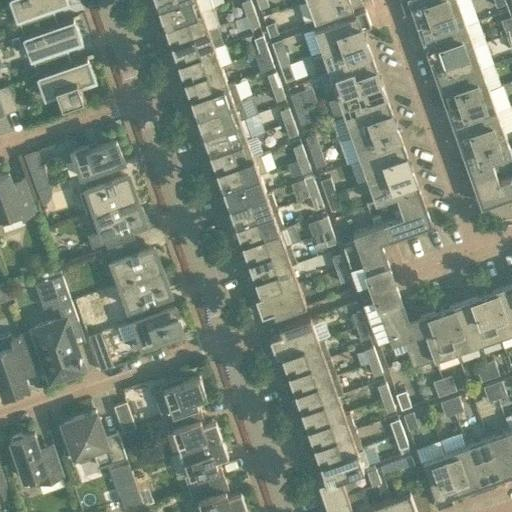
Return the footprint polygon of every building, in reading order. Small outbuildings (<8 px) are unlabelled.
[(11,0),(24,33),(72,16),(74,18),(72,15),(57,20),(50,3),(58,0),(11,0)] [(164,22),(212,5),(210,0),(169,0),(158,4),(164,22)] [(250,0),(242,0),(241,1),(246,14),(254,11),(250,0)] [(307,0),(314,18),(361,2),(360,0),(307,0)] [(399,0),(404,12),(418,7),(421,15),(458,2),(457,0),(399,0)] [(424,38),(466,24),(458,2),(421,15),(423,22),(418,24),(424,38)] [(216,24),(219,23),(212,5),(164,22),(171,40),(216,24)] [(346,16),(314,28),(322,50),(360,37),(357,29),(370,24),(364,7),(345,14),(346,16)] [(250,27),(259,24),(254,11),(246,14),(250,27)] [(511,20),(510,15),(501,18),(506,33),(511,31),(511,20)] [(72,16),(24,33),(38,73),(86,55),(87,58),(86,54),(70,60),(64,42),(80,36),(74,18),(72,16)] [(277,31),(274,21),(265,24),(269,34),(277,31)] [(216,24),(171,40),(177,59),(214,45),(222,42),(216,24)] [(436,58),(474,45),(466,24),(424,38),(428,52),(433,50),(436,58)] [(250,45),(252,52),(258,50),(267,47),(262,34),(253,37),(256,43),(250,45)] [(360,37),(322,50),(329,72),(372,57),(366,41),(362,43),(360,37)] [(220,64),(229,61),(222,42),(214,45),(177,59),(184,77),(220,64)] [(439,81),(481,67),(474,45),(436,58),(438,65),(434,67),(439,81)] [(284,46),(274,49),(280,65),(289,62),(284,46)] [(271,60),(267,47),(258,50),(252,52),(256,63),(262,61),(263,63),(271,60)] [(78,81),(94,76),(87,58),(86,55),(38,73),(45,93),(57,88),(62,102),(83,94),(78,81)] [(376,69),(372,57),(329,72),(330,75),(325,77),(320,82),(320,87),(323,91),(330,92),(336,90),(337,93),(375,80),(372,71),(376,69)] [(285,80),(294,77),(289,62),(280,65),(285,80)] [(220,64),(184,77),(190,95),(227,82),(220,64)] [(448,93),(451,101),(489,88),(481,67),(439,81),(444,95),(448,93)] [(275,70),(266,73),(271,86),(280,83),(275,70)] [(227,82),(190,95),(196,113),(240,97),(233,79),(227,82)] [(375,80),(337,93),(345,115),(387,100),(381,84),(377,86),(375,80)] [(17,107),(8,83),(0,85),(0,98),(4,111),(17,107)] [(284,96),(280,83),(271,86),(276,99),(284,96)] [(454,124),(496,110),(489,88),(451,101),(453,108),(449,110),(454,124)] [(299,89),(289,92),(295,108),(304,105),(299,89)] [(240,97),(196,113),(203,131),(239,118),(246,115),(240,97)] [(387,100),(345,115),(352,136),(390,123),(387,114),(391,112),(387,100)] [(300,123),(309,120),(304,105),(295,108),(300,123)] [(288,106),(279,109),(284,123),(293,120),(288,106)] [(466,144),(504,131),(496,110),(454,124),(459,138),(463,136),(466,144)] [(239,118),(203,131),(209,149),(246,136),(251,134),(245,118),(240,120),(239,118)] [(288,136),(297,133),(293,120),(284,123),(288,136)] [(390,123),(352,136),(360,158),(402,143),(397,127),(392,129),(390,123)] [(464,153),(469,167),(491,160),(511,153),(504,131),(466,144),(469,151),(464,153)] [(314,132),(305,136),(310,151),(320,148),(314,132)] [(75,156),(81,173),(108,164),(108,163),(123,158),(115,136),(89,145),(87,142),(63,150),(66,159),(75,156)] [(246,136),(209,149),(216,167),(252,154),(246,136)] [(292,145),(296,159),(305,156),(301,142),(292,145)] [(402,143),(360,158),(367,179),(405,166),(402,157),(406,155),(402,143)] [(50,184),(36,147),(23,152),(36,189),(50,184)] [(315,165),(325,162),(320,148),(310,151),(315,165)] [(252,154),(216,167),(222,185),(259,172),(266,170),(259,152),(252,154)] [(310,169),(305,156),(296,159),(301,172),(310,169)] [(481,200),(482,202),(511,191),(511,175),(498,180),(491,160),(469,167),(481,200)] [(94,209),(136,195),(127,170),(112,175),(108,164),(81,173),(86,188),(79,190),(86,211),(94,209)] [(395,194),(396,194),(417,186),(412,170),(407,172),(405,166),(367,179),(375,201),(395,194)] [(0,223),(0,224),(24,216),(23,213),(34,209),(25,182),(14,186),(8,169),(0,172),(0,223)] [(259,172),(222,185),(228,203),(265,190),(259,172)] [(312,173),(303,177),(310,195),(318,192),(312,173)] [(329,175),(320,178),(325,194),(335,191),(329,175)] [(430,221),(417,186),(396,194),(403,214),(382,221),(385,231),(394,228),(396,233),(430,221)] [(265,190),(228,203),(235,221),(271,208),(276,207),(271,191),(266,192),(265,190)] [(330,208),(340,205),(335,191),(325,194),(330,208)] [(314,208),(323,205),(318,192),(310,195),(314,208)] [(94,209),(86,211),(84,212),(91,231),(87,232),(91,246),(105,241),(107,246),(134,236),(129,223),(144,218),(136,195),(94,209)] [(271,208),(235,221),(241,239),(278,227),(283,225),(277,209),(272,211),(271,208)] [(312,233),(322,229),(322,231),(331,228),(326,214),(308,221),(312,233)] [(355,239),(343,243),(357,284),(369,280),(371,286),(374,293),(362,297),(377,338),(388,334),(395,353),(407,348),(413,365),(434,357),(420,320),(409,324),(403,306),(398,307),(396,301),(400,299),(393,278),(386,259),(382,260),(379,253),(384,252),(377,234),(385,231),(382,221),(373,225),(352,232),(355,239)] [(278,227),(241,239),(248,257),(284,245),(278,227)] [(327,245),(336,241),(331,228),(322,231),(327,245)] [(134,236),(107,246),(119,282),(162,267),(153,242),(138,248),(134,236)] [(284,245),(248,257),(254,276),(291,263),(296,261),(290,245),(285,247),(284,245)] [(339,251),(331,254),(335,268),(344,265),(339,251)] [(297,281),(291,263),(254,276),(260,292),(254,294),(255,296),(297,281)] [(340,281),(349,278),(344,265),(335,268),(340,281)] [(162,267),(119,282),(132,318),(160,309),(159,308),(155,296),(170,290),(162,267)] [(78,351),(67,322),(78,319),(61,272),(34,282),(43,306),(51,303),(56,317),(33,325),(51,375),(57,372),(62,373),(69,371),(76,366),(82,363),(79,355),(80,355),(79,351),(78,351)] [(274,315),(305,303),(297,281),(255,296),(261,313),(272,309),(274,315)] [(485,297),(498,334),(511,329),(511,304),(505,285),(491,289),(493,294),(485,297)] [(462,300),(477,342),(498,334),(485,297),(478,299),(476,295),(462,300)] [(442,312),(455,350),(477,342),(462,300),(448,304),(450,309),(442,312)] [(159,308),(160,309),(132,318),(138,334),(129,337),(132,346),(157,338),(155,334),(182,325),(174,303),(159,308)] [(360,309),(351,312),(356,326),(365,323),(360,309)] [(420,320),(434,357),(455,350),(442,312),(435,314),(434,310),(419,315),(420,320)] [(275,354),(281,352),(318,339),(309,315),(278,326),(280,332),(269,336),(275,354)] [(361,339),(369,336),(365,323),(356,326),(361,339)] [(101,329),(88,334),(96,358),(109,353),(101,329)] [(23,331),(10,336),(9,332),(0,334),(0,387),(3,395),(13,391),(15,387),(28,382),(24,371),(36,367),(23,331)] [(318,339),(281,352),(288,371),(329,356),(324,339),(319,341),(318,339)] [(360,364),(368,361),(369,362),(377,359),(373,345),(355,351),(360,364)] [(329,356),(288,371),(294,388),(331,375),(330,374),(335,373),(329,356)] [(498,373),(493,358),(484,362),(489,376),(498,373)] [(373,375),(382,372),(377,359),(369,362),(373,375)] [(475,364),(480,379),(489,376),(484,362),(475,364)] [(161,417),(164,416),(199,404),(198,403),(194,394),(205,390),(199,373),(176,382),(174,378),(162,382),(163,386),(152,390),(152,391),(156,390),(161,406),(164,414),(161,416),(161,417)] [(455,387),(450,373),(441,376),(446,391),(455,387)] [(331,375),(294,388),(300,407),(337,394),(342,391),(336,375),(331,377),(331,375)] [(432,380),(437,394),(446,391),(441,376),(432,380)] [(500,378),(491,381),(497,397),(506,394),(500,378)] [(385,381),(376,384),(382,398),(390,395),(385,381)] [(482,384),(488,400),(497,397),(491,381),(482,384)] [(410,403),(405,389),(396,392),(401,407),(410,403)] [(462,409),(457,393),(448,396),(453,412),(462,409)] [(307,425),(344,412),(337,394),(300,407),(307,425)] [(386,411),(395,408),(390,395),(382,398),(386,411)] [(439,399),(444,415),(453,412),(448,396),(439,399)] [(135,426),(125,399),(113,403),(123,430),(125,429),(133,426),(135,426)] [(200,417),(203,416),(199,404),(164,416),(168,428),(173,426),(181,450),(221,436),(216,421),(211,419),(202,422),(200,417)] [(94,455),(97,465),(126,455),(117,429),(104,434),(95,408),(62,420),(74,452),(75,452),(78,460),(94,455)] [(408,428),(417,425),(412,409),(403,412),(408,428)] [(344,412),(307,425),(313,443),(350,430),(355,428),(349,411),(344,413),(344,412)] [(398,417),(389,421),(394,434),(403,431),(398,417)] [(138,439),(133,426),(125,429),(129,442),(138,439)] [(511,469),(511,440),(508,428),(486,436),(498,469),(506,466),(507,471),(511,469)] [(35,472),(38,481),(62,473),(54,450),(42,454),(34,430),(23,434),(20,431),(12,433),(11,438),(9,438),(22,476),(35,472)] [(350,430),(313,443),(320,461),(356,448),(361,446),(356,430),(351,431),(350,430)] [(399,447),(408,444),(403,431),(394,434),(399,447)] [(223,454),(226,450),(221,436),(181,450),(189,472),(185,474),(189,488),(224,475),(219,462),(216,463),(214,458),(223,454)] [(498,469),(486,436),(465,444),(478,481),(493,476),(491,472),(498,469)] [(478,481),(465,444),(443,451),(455,484),(463,482),(465,486),(478,481)] [(318,480),(318,482),(340,474),(351,470),(368,464),(362,448),(357,449),(356,448),(320,461),(325,477),(318,480)] [(448,487),(455,484),(443,451),(422,459),(431,486),(429,487),(436,507),(453,501),(448,487)] [(414,462),(411,453),(392,460),(395,468),(414,462)] [(383,473),(395,468),(392,460),(380,464),(383,473)] [(130,468),(128,461),(111,467),(116,484),(134,478),(130,468)] [(366,469),(371,485),(380,482),(375,466),(366,469)] [(0,494),(8,491),(0,467),(0,494)] [(340,474),(318,482),(328,511),(352,511),(353,511),(347,494),(345,489),(349,488),(351,485),(353,482),(353,478),(353,474),(351,470),(340,474)] [(225,489),(228,487),(224,475),(189,488),(194,500),(198,498),(203,511),(235,511),(246,508),(241,493),(236,491),(227,494),(225,489)] [(409,488),(409,490),(390,497),(391,498),(372,504),(374,511),(415,511),(417,511),(410,490),(409,488)] [(390,497),(353,510),(347,494),(353,511),(352,511),(374,511),(372,504),(391,498),(390,497)]
